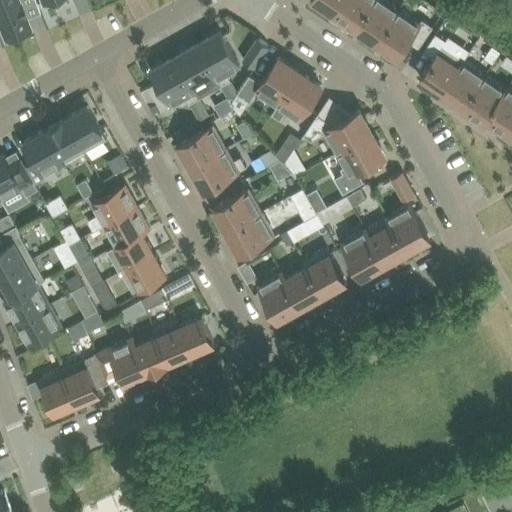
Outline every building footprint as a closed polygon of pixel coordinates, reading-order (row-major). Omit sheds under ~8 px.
[(0,0),(0,23),(4,34),(8,33),(9,36),(22,31),(21,28),(30,24),(27,16),(26,12),(20,0),(0,0)] [(317,0),(324,4),(334,11),(335,11),(342,0),(317,0)] [(373,0),(342,0),(335,11),(334,11),(347,20),(347,19),(352,22),(352,23),(356,26),(373,0)] [(399,8),(387,0),(373,0),(356,26),(360,28),(365,31),(365,32),(377,40),(378,40),(377,40),(399,8)] [(420,22),(399,8),(377,40),(378,40),(388,47),(388,48),(399,55),(409,40),(419,47),(434,25),(423,18),(420,22)] [(199,43),(213,69),(221,85),(231,79),(227,71),(240,64),(221,30),(210,36),(199,43)] [(270,44),(258,37),(243,58),(255,66),(270,44)] [(189,48),(176,55),(176,56),(176,55),(191,82),(192,81),(213,69),(199,43),(199,42),(194,45),(194,46),(189,48)] [(442,45),(420,77),(431,84),(442,91),(464,60),(442,45)] [(192,81),(191,82),(176,55),(176,56),(165,62),(164,62),(153,68),(159,79),(149,85),(157,99),(162,108),(186,94),(190,102),(200,119),(210,113),(192,81)] [(238,91),(238,92),(250,100),(258,88),(279,102),(300,70),(289,63),(278,55),(261,81),(250,73),(238,91)] [(485,74),(464,60),(442,91),(454,100),(455,100),(460,103),(459,103),(463,106),(485,74)] [(279,102),(272,112),(281,118),(287,108),(301,117),(322,85),(311,77),(311,78),(300,70),(279,102)] [(506,88),(485,74),(463,106),(467,109),(468,108),(473,112),(472,112),(485,121),(487,118),(487,117),(506,88)] [(157,99),(149,85),(141,89),(147,99),(157,99)] [(506,88),(487,117),(487,118),(499,126),(499,125),(504,128),(504,129),(508,132),(511,125),(511,87),(508,85),(506,88)] [(231,103),(227,96),(215,103),(221,115),(234,107),(231,103)] [(85,150),(107,138),(88,104),(67,116),(85,150)] [(311,139),(327,130),(338,150),(372,132),(366,120),(360,108),(347,115),(337,108),(338,107),(337,106),(328,120),(319,114),(319,113),(318,112),(304,134),(311,139)] [(64,161),(85,150),(67,116),(46,128),(64,161)] [(213,123),(179,142),(186,154),(186,153),(193,165),(226,146),(213,123)] [(43,173),(64,161),(46,128),(24,140),(43,173)] [(372,132),(338,150),(346,164),(341,167),(343,171),(335,176),(343,192),(364,180),(358,170),(386,154),(379,143),(372,132)] [(205,188),(247,165),(241,155),(234,159),(226,146),(193,165),(199,177),(205,188)] [(5,151),(0,153),(0,193),(2,196),(9,210),(30,198),(27,194),(39,187),(21,156),(11,162),(7,155),(5,151)] [(123,153),(108,162),(114,173),(130,165),(123,153)] [(416,192),(403,169),(391,176),(404,199),(416,192)] [(87,178),(77,184),(85,197),(94,192),(87,178)] [(104,223),(138,204),(126,183),(93,201),(99,212),(88,218),(94,229),(104,223)] [(249,186),(215,206),(221,217),(222,217),(228,228),(262,210),(249,186)] [(318,210),(304,186),(292,193),(306,219),(318,212),(318,210)] [(367,196),(361,186),(347,194),(353,204),(367,196)] [(69,206),(61,193),(47,202),(54,214),(69,206)] [(336,200),(323,207),(329,219),(343,212),(336,200)] [(430,236),(412,202),(389,215),(407,249),(408,248),(419,242),(430,236)] [(150,226),(138,204),(104,223),(116,245),(143,230),(150,226)] [(262,210),(228,228),(235,240),(234,240),(241,252),(275,233),(262,210)] [(306,219),(304,220),(311,231),(325,224),(324,222),(318,212),(306,219)] [(389,215),(366,227),(385,261),(385,262),(398,254),(403,251),(408,249),(408,248),(407,249),(389,215)] [(81,236),(73,221),(61,228),(70,242),(81,236)] [(33,257),(18,230),(20,229),(17,223),(1,232),(7,243),(0,246),(0,274),(0,275),(33,257)] [(366,227),(343,240),(362,274),(374,268),(373,267),(385,261),(366,227)] [(288,228),(281,233),(287,243),(294,239),(288,228)] [(154,250),(143,230),(116,245),(127,265),(154,250)] [(308,266),(309,265),(323,291),(324,291),(335,285),(347,279),(328,245),(304,258),(308,266)] [(251,272),(276,258),(269,247),(245,261),(251,272)] [(167,272),(154,250),(127,265),(121,268),(134,290),(167,272)] [(12,295),(44,277),(33,257),(0,275),(12,295)] [(287,277),(286,278),(301,304),(301,305),(316,296),(316,295),(320,293),(320,294),(324,291),(323,291),(309,265),(308,266),(287,277)] [(283,270),(259,283),(278,317),(290,311),(289,310),(301,304),(286,278),(287,277),(283,270)] [(103,276),(92,281),(106,309),(116,303),(103,276)] [(50,302),(38,281),(45,278),(44,277),(12,295),(5,299),(17,321),(50,302)] [(29,342),(62,324),(50,302),(17,321),(29,342)] [(203,314),(181,324),(193,351),(215,342),(203,314)] [(178,316),(154,327),(157,334),(169,361),(193,351),(181,324),(178,316)] [(157,334),(137,343),(149,370),(169,362),(169,361),(157,334)] [(110,346),(97,351),(108,375),(120,369),(125,380),(149,370),(137,343),(134,335),(110,346)] [(97,351),(63,366),(67,373),(79,401),(101,391),(96,380),(108,375),(97,351)] [(63,366),(40,376),(41,378),(47,392),(55,411),(79,401),(67,373),(63,366)] [(0,511),(11,511),(13,511),(4,488),(0,489),(0,511)]
